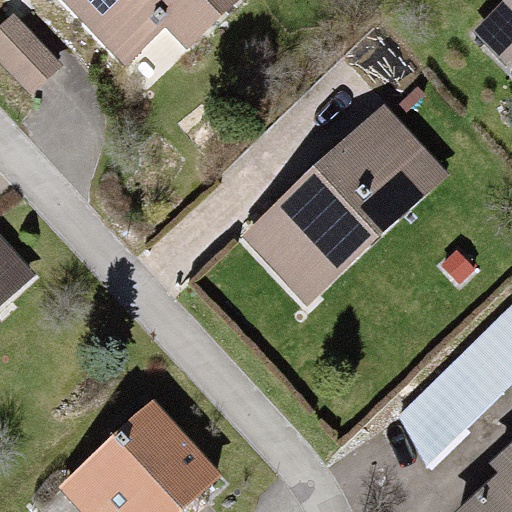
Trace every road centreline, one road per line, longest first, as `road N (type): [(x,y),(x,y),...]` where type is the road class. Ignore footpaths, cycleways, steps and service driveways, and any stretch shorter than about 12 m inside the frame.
road 1 (residential): [(314,511),(264,433),(0,142)]
road 2 (unknown): [(134,288),(335,97)]
